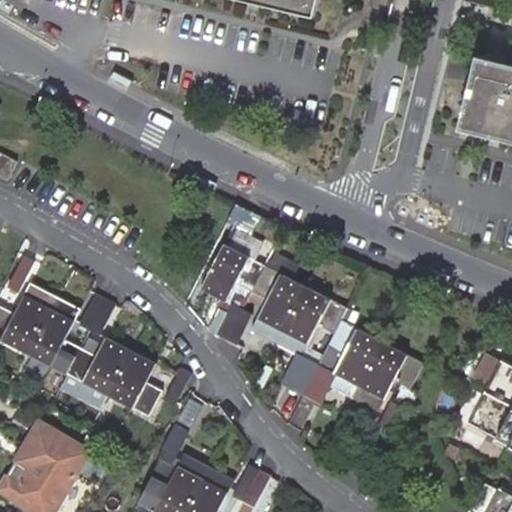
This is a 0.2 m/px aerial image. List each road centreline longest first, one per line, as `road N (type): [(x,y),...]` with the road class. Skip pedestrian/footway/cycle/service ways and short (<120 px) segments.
road 1 (residential): [(0,203),(145,294),(280,456),(352,511)]
road 2 (residential): [(0,42),(348,223)]
road 3 (residential): [(0,7),(332,83)]
road 4 (residential): [(348,223),(373,173),(511,206)]
road 5 (residential): [(348,223),(511,286)]
